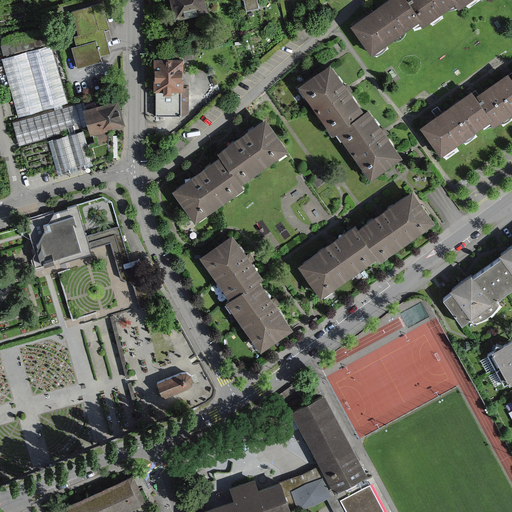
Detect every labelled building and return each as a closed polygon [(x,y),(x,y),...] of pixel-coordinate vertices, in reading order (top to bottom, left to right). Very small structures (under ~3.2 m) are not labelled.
[(210,0),(175,0),(180,20),(214,13),(210,0)] [(245,0),(247,11),(260,9),(258,0),(245,0)] [(408,0),(395,0),(354,27),(373,55),(423,22),(408,0)] [(455,0),(408,0),(423,22),(426,25),(458,4),(455,0)] [(455,0),(458,4),(462,10),(478,0),(455,0)] [(104,2),(72,11),(80,39),(72,41),(80,68),(103,61),(102,56),(109,54),(102,29),(111,27),(104,2)] [(48,33),(3,47),(6,58),(51,44),(48,33)] [(53,46),(4,60),(21,117),(69,103),(53,46)] [(189,60),(160,59),(159,115),(188,115),(189,60)] [(335,65),(301,89),(338,140),(341,137),(371,116),(335,65)] [(496,126),(511,115),(511,80),(510,77),(477,98),(494,123),(496,126)] [(475,95),(425,128),(443,156),(494,123),(477,98),(475,95)] [(119,100),(86,111),(91,128),(86,129),(96,165),(118,160),(117,127),(126,124),(119,100)] [(84,104),(14,124),(20,148),(57,137),(67,171),(94,163),(84,128),(91,126),(84,104)] [(371,116),(341,137),(371,180),(405,156),(375,114),(371,116)] [(271,117),(223,152),(226,156),(245,183),(294,149),(271,117)] [(226,156),(177,190),(200,222),(248,188),(245,183),(226,156)] [(437,222),(415,191),(361,229),(381,258),(383,261),(437,222)] [(77,209),(52,215),(40,246),(45,265),(89,254),(77,209)] [(326,297),(381,258),(361,229),(359,227),(304,265),(326,297)] [(238,233),(204,257),(234,299),(263,279),(268,275),(238,233)] [(511,291),(511,250),(445,300),(464,327),(511,291)] [(234,299),(229,302),(265,353),(299,330),(263,279),(234,299)] [(511,380),(511,338),(486,353),(504,385),(511,380)] [(182,371),(157,381),(163,397),(189,387),(192,384),(193,378),(191,373),(186,371),(182,371)] [(324,397),(292,414),(335,494),(367,477),(324,397)] [(126,511),(147,503),(136,478),(65,509),(65,511),(126,511)] [(306,485),(292,492),(299,511),(315,506),(332,496),(322,478),(306,485)] [(235,503),(209,511),(289,511),(280,487),(260,495),(255,481),(230,490),(235,503)] [(384,511),(370,485),(340,501),(345,511),(384,511)]
